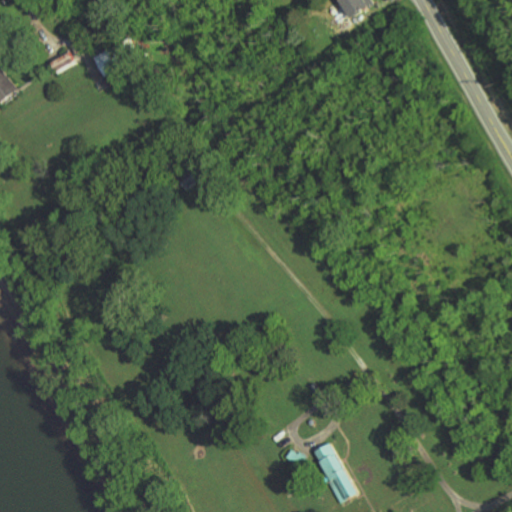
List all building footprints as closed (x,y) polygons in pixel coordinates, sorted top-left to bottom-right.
[(375,2),(373,0),(341,0),(353,17),(375,2)] [(104,77),(122,70),(114,49),(97,55),(104,77)] [(52,61),(58,72),(76,63),(70,51),(52,61)] [(0,105),(20,90),(0,64),(0,105)] [(197,177),(199,180),(203,178),(200,168),(183,174),(186,181),(197,177)] [(342,502),(359,494),(333,441),(317,449),(342,502)] [(306,456),(295,447),(287,456),(298,465),(306,456)]
